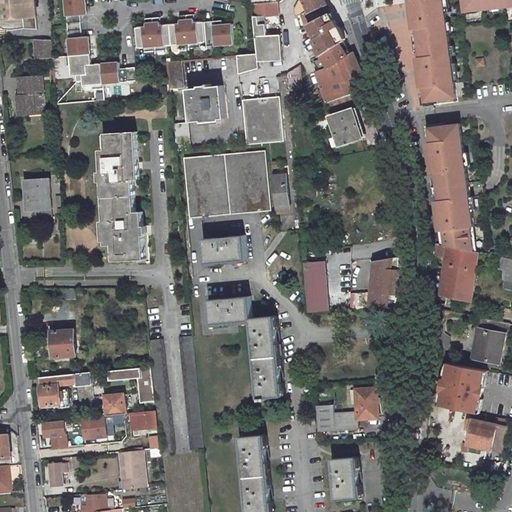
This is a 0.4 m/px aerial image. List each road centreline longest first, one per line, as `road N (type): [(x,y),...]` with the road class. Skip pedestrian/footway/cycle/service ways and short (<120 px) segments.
road 1 (tertiary): [(408,488),(417,244),(389,120)]
road 2 (unknown): [(306,511),(302,344),(413,338)]
road 3 (residential): [(0,171),(27,418)]
road 4 (tertiary): [(389,120),(350,0)]
road 5 (residential): [(511,105),(389,120)]
road 6 (residential): [(408,488),(496,509),(511,483)]
